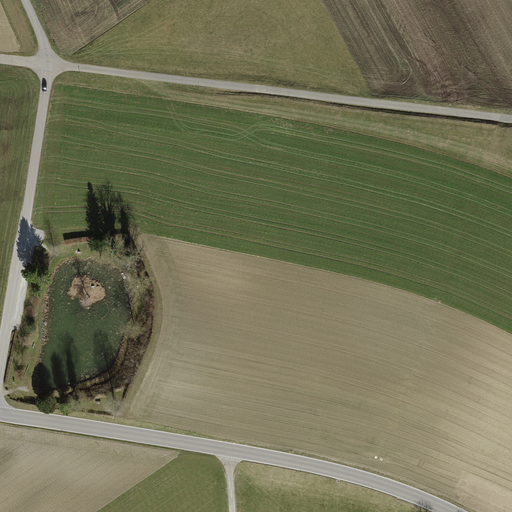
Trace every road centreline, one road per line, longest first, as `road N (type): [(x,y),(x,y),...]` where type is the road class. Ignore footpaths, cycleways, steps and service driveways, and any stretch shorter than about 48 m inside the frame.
road 1 (track): [(48,63),(511,120)]
road 2 (tertiary): [(0,414),(336,471),(450,511)]
road 3 (track): [(48,63),(0,370)]
